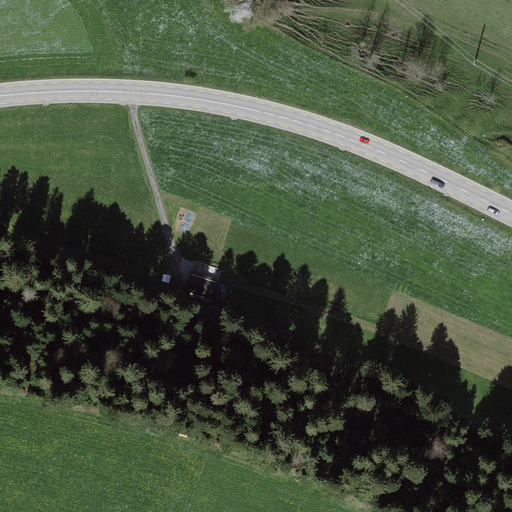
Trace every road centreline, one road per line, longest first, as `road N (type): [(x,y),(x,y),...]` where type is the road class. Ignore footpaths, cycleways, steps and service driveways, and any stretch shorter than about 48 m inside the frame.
road 1 (primary): [(0,94),(121,92),(240,104),(388,152),(511,214)]
road 2 (track): [(218,274),(179,262),(133,119),(134,93)]
